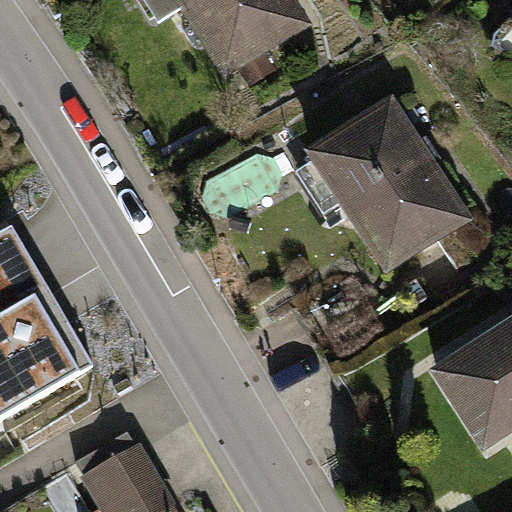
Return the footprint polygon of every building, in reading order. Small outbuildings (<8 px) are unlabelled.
[(290,0),(142,0),(162,30),(187,14),(230,79),(309,27),(290,0)] [(271,61),(245,77),(252,89),(279,72),(271,61)] [(394,107),(316,158),(393,274),(470,223),(394,107)] [(51,294),(12,230),(0,237),(0,425),(1,427),(97,369),(73,329),(54,341),(32,305),(51,294)] [(511,335),(442,380),(490,454),(511,439),(511,335)] [(177,511),(139,447),(85,479),(104,511),(177,511)]
